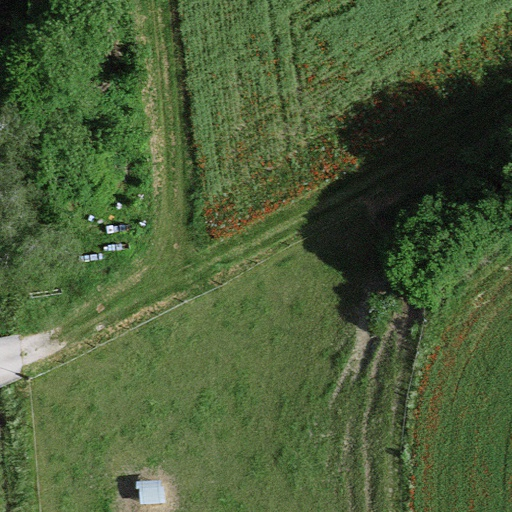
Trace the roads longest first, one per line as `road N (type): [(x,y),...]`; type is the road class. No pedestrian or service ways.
road 1 (track): [(511,93),(349,194),(0,364)]
road 2 (track): [(174,283),(156,0)]
